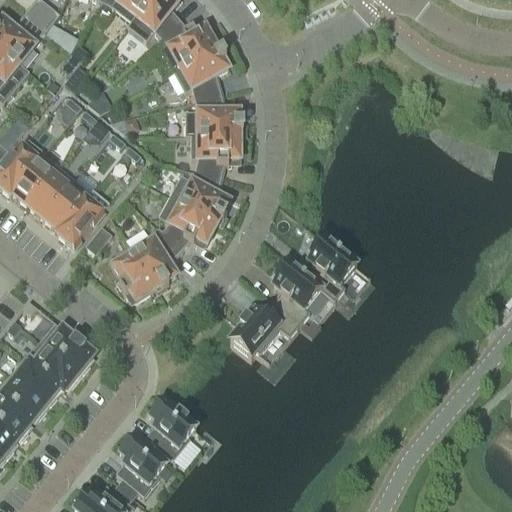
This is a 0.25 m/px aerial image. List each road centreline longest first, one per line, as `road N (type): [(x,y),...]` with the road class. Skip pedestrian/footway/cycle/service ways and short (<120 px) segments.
road 1 (residential): [(191,313),(237,267),(270,192),(275,148),(264,74)]
road 2 (tertiary): [(379,511),(511,339)]
road 3 (residential): [(0,247),(127,354),(136,382)]
road 4 (residential): [(41,511),(136,382)]
road 5 (residential): [(391,0),(370,21),(264,74)]
